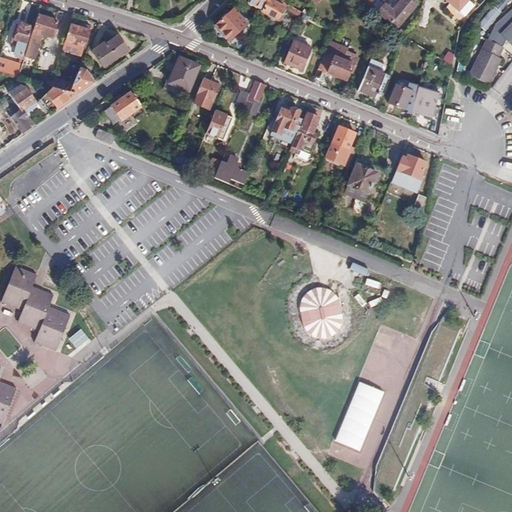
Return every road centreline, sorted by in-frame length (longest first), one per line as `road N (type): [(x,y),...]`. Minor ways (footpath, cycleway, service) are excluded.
road 1 (residential): [(511,179),(174,38)]
road 2 (residential): [(0,161),(174,38)]
road 3 (residential): [(174,38),(54,0)]
